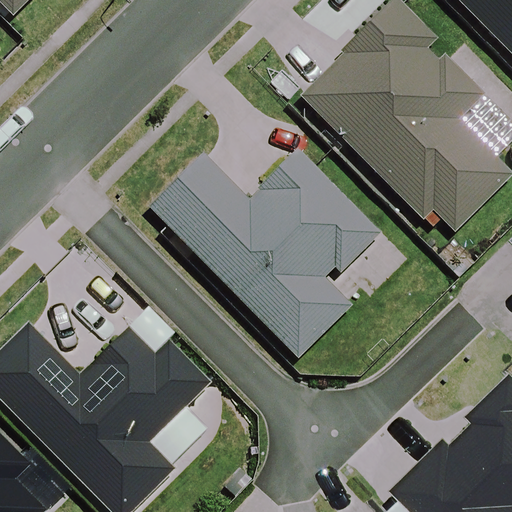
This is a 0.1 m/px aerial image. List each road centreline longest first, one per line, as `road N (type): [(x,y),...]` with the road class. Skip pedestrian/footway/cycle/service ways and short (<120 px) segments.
road 1 (residential): [(39,162),(282,402)]
road 2 (residential): [(282,402),(311,418),(354,417),(385,399),(471,313)]
road 3 (residential): [(39,162),(201,0)]
